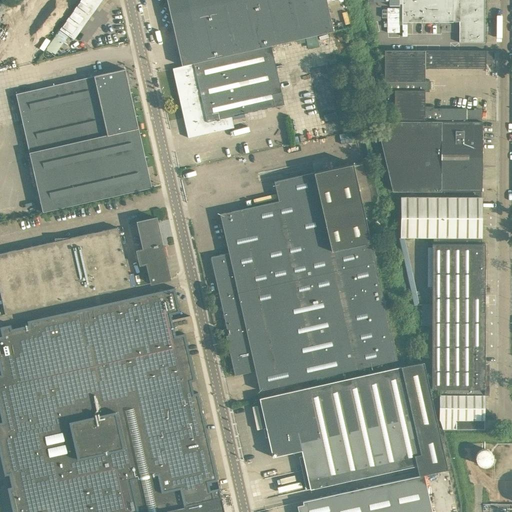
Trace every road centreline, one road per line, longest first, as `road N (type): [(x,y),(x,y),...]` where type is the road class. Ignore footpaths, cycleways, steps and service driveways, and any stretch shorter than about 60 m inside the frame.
road 1 (unclassified): [(246,511),(129,0)]
road 2 (unclassified): [(511,417),(500,398),(504,0)]
